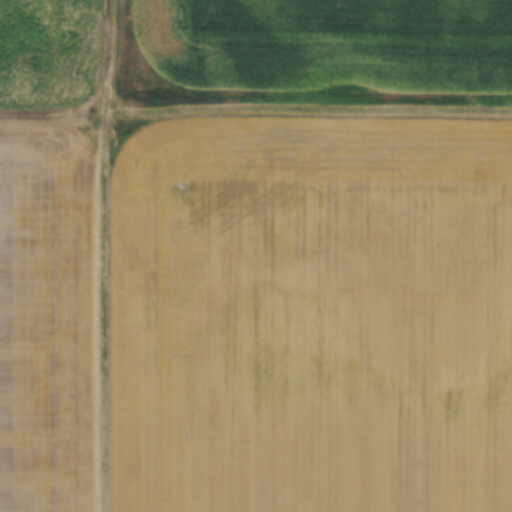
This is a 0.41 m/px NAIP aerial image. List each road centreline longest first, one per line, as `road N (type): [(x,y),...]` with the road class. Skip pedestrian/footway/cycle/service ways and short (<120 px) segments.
road 1 (track): [(121,0),(112,511)]
road 2 (track): [(511,111),(0,119)]
